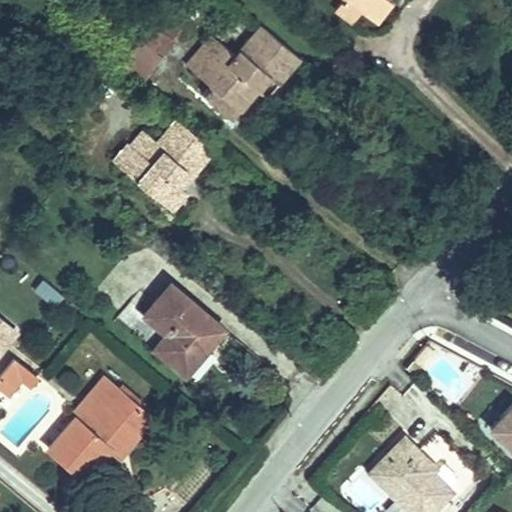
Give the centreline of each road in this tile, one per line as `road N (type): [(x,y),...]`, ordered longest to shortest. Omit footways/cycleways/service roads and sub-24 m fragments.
road 1 (residential): [(420,292),(242,511)]
road 2 (residential): [(511,179),(486,200),(420,292)]
